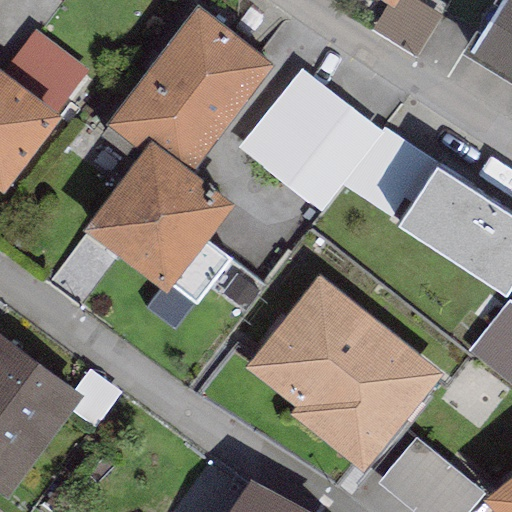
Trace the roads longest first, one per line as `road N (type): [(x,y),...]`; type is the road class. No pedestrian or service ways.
road 1 (residential): [(0,272),(316,511)]
road 2 (residential): [(319,0),(511,131)]
